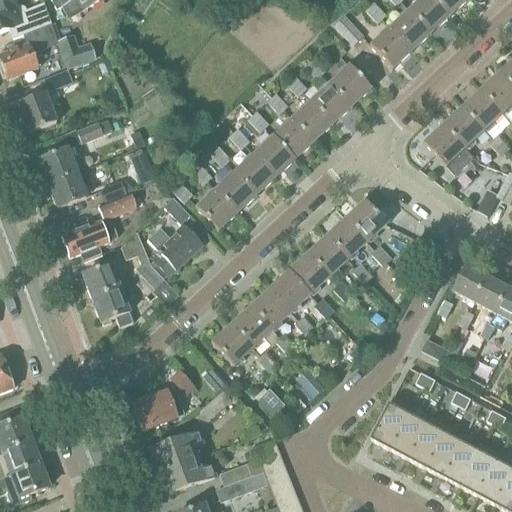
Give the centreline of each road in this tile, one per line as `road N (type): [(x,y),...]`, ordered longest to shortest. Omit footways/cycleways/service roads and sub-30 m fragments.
road 1 (residential): [(61,391),(133,359),(357,155)]
road 2 (residential): [(304,459),(320,430),(381,373),(454,234)]
road 3 (residential): [(357,155),(511,16)]
road 4 (secondary): [(61,391),(0,228)]
road 5 (residential): [(454,234),(357,155)]
road 6 (residential): [(412,511),(304,459)]
